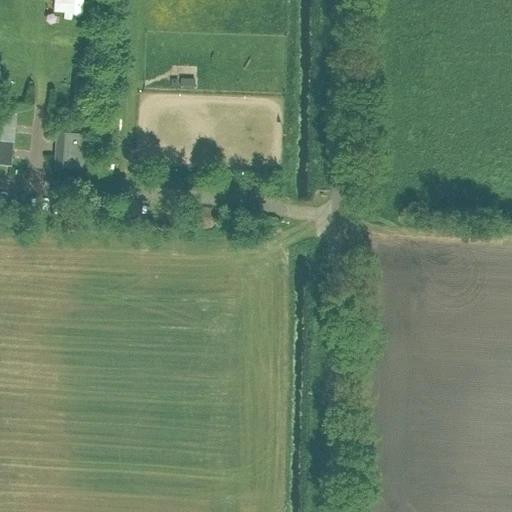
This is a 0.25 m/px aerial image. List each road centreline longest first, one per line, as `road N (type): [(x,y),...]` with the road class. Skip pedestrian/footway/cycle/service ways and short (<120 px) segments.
road 1 (unclassified): [(327,511),(339,0)]
road 2 (track): [(126,194),(135,10)]
